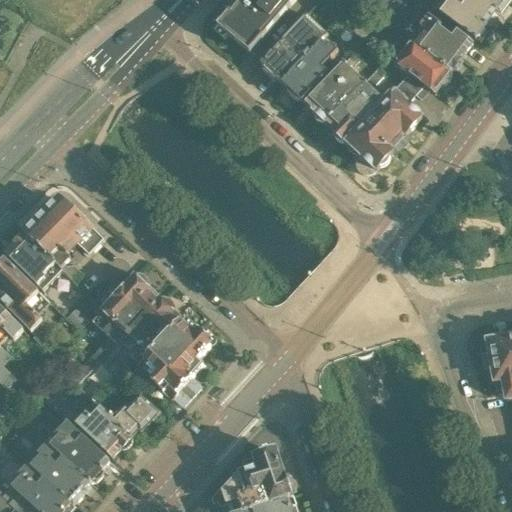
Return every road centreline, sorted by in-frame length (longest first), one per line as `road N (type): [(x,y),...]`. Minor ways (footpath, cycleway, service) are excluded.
road 1 (residential): [(58,141),(267,336),(284,361)]
road 2 (residential): [(378,247),(162,29)]
road 3 (residential): [(494,511),(433,327),(454,306),(511,296)]
road 4 (residential): [(148,511),(284,361)]
road 5 (residential): [(378,247),(477,116)]
road 6 (residential): [(284,361),(339,511)]
road 7 (secondary): [(150,15),(37,123)]
road 8 (secondary): [(58,141),(162,29)]
road 9 (residential): [(284,361),(378,247)]
